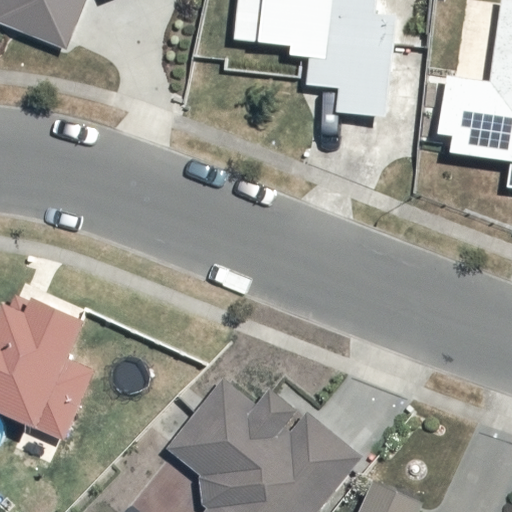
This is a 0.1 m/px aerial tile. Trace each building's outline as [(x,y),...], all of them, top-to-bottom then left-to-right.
[(0,0),(0,22),(71,54),(93,8),(113,0),(0,0)] [(322,115),(396,127),(410,0),(248,0),(242,52),(324,66),(322,115)] [(511,8),(500,87),(453,83),(447,154),(511,165),(511,8)] [(74,361),(88,323),(12,296),(0,324),(0,412),(68,443),(98,372),(74,361)] [(324,511),(366,462),(275,389),(260,407),(227,380),(171,451),(208,480),(207,511),(324,511)] [(423,511),(426,505),(377,482),(363,511),(423,511)]
